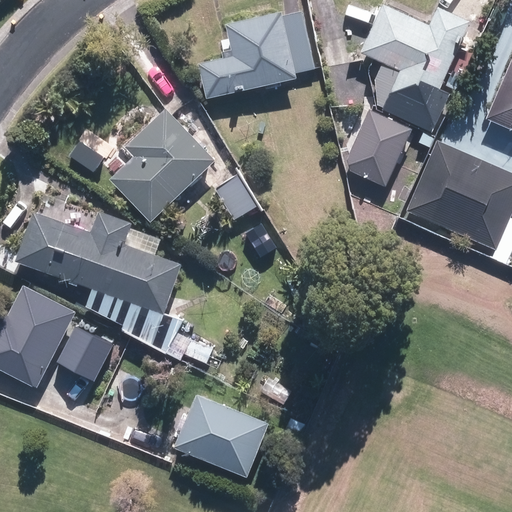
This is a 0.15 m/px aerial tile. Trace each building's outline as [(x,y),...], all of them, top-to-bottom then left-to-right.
[(384,2),(362,52),(400,69),(389,93),(396,96),(388,112),(417,125),(425,109),(431,111),(473,20),(441,6),(433,24),(384,2)] [(200,61),(208,97),(300,77),(298,71),(317,67),(304,11),(287,15),(286,9),(228,22),(235,54),(200,61)] [(511,64),(488,119),(511,129),(511,64)] [(151,221),(215,160),(165,107),(124,146),(135,158),(111,180),(151,221)] [(414,126),(371,107),(349,158),(352,169),(388,185),(414,126)] [(511,217),(511,170),(438,137),(406,209),(497,250),(511,217)] [(93,172),(103,156),(80,141),(70,157),(93,172)] [(260,204),(240,174),(217,189),(237,219),(260,204)] [(135,220),(101,208),(93,230),(35,210),(17,260),(139,303),(166,312),(184,262),(127,242),(135,220)] [(495,256),(507,262),(511,251),(511,217),(497,250),(495,256)] [(13,311),(5,307),(0,316),(0,368),(40,388),(78,310),(26,285),(13,311)] [(166,312),(139,303),(124,329),(167,350),(184,322),(166,312)] [(271,419),(199,391),(177,446),(249,475),(271,419)]
